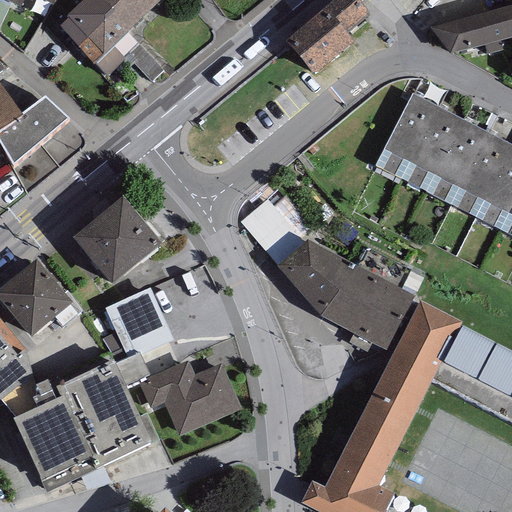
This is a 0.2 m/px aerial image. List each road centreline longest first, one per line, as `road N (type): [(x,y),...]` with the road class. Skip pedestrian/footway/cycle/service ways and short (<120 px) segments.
road 1 (residential): [(511,102),(436,66),(392,62),(202,206)]
road 2 (residential): [(202,206),(266,365),(275,445)]
road 3 (residential): [(56,511),(275,445)]
road 4 (primary): [(304,0),(140,133)]
road 5 (residential): [(119,150),(0,47)]
road 6 (primary): [(119,150),(0,251)]
